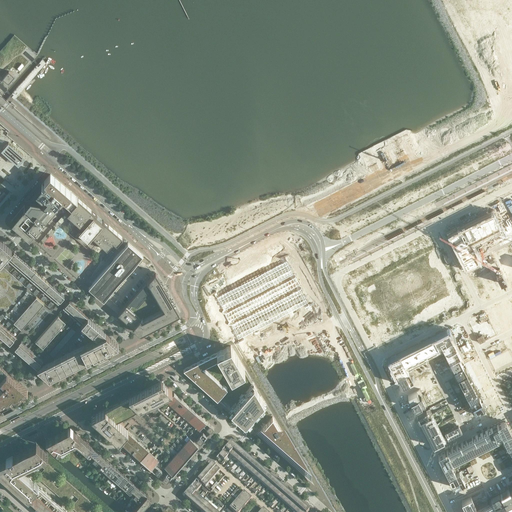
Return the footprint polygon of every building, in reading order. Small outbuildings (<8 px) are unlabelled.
[(2,78),(7,82),(13,75),(9,71),(5,75),(2,78)] [(9,142),(1,150),(18,165),(25,157),(9,142)] [(77,198),(50,174),(44,181),(46,183),(44,186),(43,186),(60,201),(63,198),(71,205),(77,198)] [(43,221),(60,201),(43,186),(44,186),(42,184),(25,205),(43,221)] [(399,189),(388,195),(391,201),(402,196),(399,189)] [(97,215),(77,198),(71,205),(74,207),(71,210),(67,214),(77,223),(77,224),(74,227),(79,232),(75,237),(82,244),(83,245),(84,246),(84,245),(89,240),(94,245),(97,242),(97,241),(107,250),(113,242),(117,245),(122,239),(123,238),(103,221),(96,215),(97,215)] [(43,221),(25,205),(25,206),(24,207),(23,206),(12,220),(13,221),(30,236),(43,221)] [(492,213),(450,235),(451,237),(463,262),(473,257),(468,246),(472,245),(473,246),(502,231),(494,216),(492,213)] [(0,263),(12,250),(0,240),(0,239),(0,263)] [(374,273),(351,284),(360,301),(364,299),(366,302),(367,305),(363,307),(385,351),(474,305),(441,239),(382,269),(392,287),(431,267),(447,297),(393,324),(380,298),(378,300),(376,297),(375,294),(382,290),(374,273)] [(141,255),(128,243),(89,287),(103,299),(115,285),(128,271),(141,255)] [(11,262),(17,255),(14,252),(7,259),(11,262)] [(15,265),(21,258),(17,255),(11,262),(15,265)] [(18,269),(25,261),(21,258),(15,265),(18,269)] [(22,272),(28,265),(25,261),(18,269),(22,272)] [(476,262),(466,267),(480,294),(495,286),(489,273),(484,276),(476,262)] [(501,269),(500,270),(506,280),(511,277),(511,272),(507,264),(501,267),(501,269)] [(26,275),(32,268),(28,265),(22,272),(26,275)] [(44,303),(36,297),(31,292),(1,266),(0,267),(0,310),(6,316),(14,322),(21,329),(22,329),(44,304),(44,303)] [(29,278),(36,271),(32,268),(26,275),(29,278)] [(500,268),(494,271),(500,283),(506,280),(500,270),(500,268)] [(33,281),(39,274),(36,271),(29,278),(33,281)] [(494,271),(489,273),(495,286),(500,283),(494,271)] [(36,284),(43,277),(39,274),(33,281),(36,284)] [(163,284),(158,275),(151,282),(148,280),(146,281),(127,303),(125,305),(128,307),(124,312),(121,310),(118,313),(121,316),(123,318),(125,320),(127,321),(129,323),(131,325),(133,327),(135,328),(140,333),(143,329),(144,329),(145,330),(176,315),(180,313),(175,305),(174,302),(173,300),(171,298),(170,295),(169,293),(167,291),(166,288),(164,286),(163,284)] [(40,288),(46,280),(43,277),(36,284),(40,288)] [(44,291),(50,284),(46,280),(40,288),(44,291)] [(47,294),(54,287),(50,284),(44,291),(47,294)] [(51,297),(57,290),(54,287),(47,294),(51,297)] [(54,300),(61,293),(57,290),(51,297),(54,300)] [(58,304),(65,296),(64,296),(61,293),(54,300),(58,304)] [(511,299),(496,307),(508,330),(511,328),(511,299)] [(67,311),(73,304),(70,301),(69,301),(63,308),(67,311)] [(70,314),(77,307),(73,304),(67,311),(70,314)] [(74,317),(80,310),(77,307),(70,314),(74,317)] [(78,321),(84,313),(80,310),(74,317),(78,321)] [(81,324),(88,317),(84,313),(78,321),(81,324)] [(65,322),(58,316),(54,320),(62,327),(65,322)] [(89,330),(95,323),(88,317),(82,324),(85,327),(89,330)] [(62,327),(54,320),(50,324),(58,331),(62,327)] [(93,334),(99,326),(95,323),(89,330),(93,334)] [(58,331),(50,324),(47,328),(54,335),(58,331)] [(105,332),(99,326),(93,334),(96,337),(105,332)] [(0,335),(2,338),(9,330),(5,327),(0,333),(0,335)] [(53,356),(76,331),(72,327),(49,353),(53,356)] [(54,335),(47,328),(43,333),(51,339),(54,335)] [(6,341),(12,334),(9,330),(2,338),(6,341)] [(418,346),(390,360),(398,376),(409,371),(407,367),(425,358),(430,356),(443,349),(449,361),(460,355),(448,331),(424,343),(418,346)] [(108,344),(115,341),(105,332),(96,337),(99,339),(94,341),(100,353),(107,350),(106,347),(108,346),(108,344)] [(51,339),(43,333),(39,337),(47,344),(51,339)] [(10,344),(16,337),(12,334),(6,341),(10,344)] [(47,344),(39,337),(35,341),(36,341),(35,341),(43,348),(47,344)] [(18,352),(25,345),(21,341),(15,348),(15,349),(18,352)] [(100,353),(94,341),(88,345),(94,356),(100,353)] [(107,350),(119,344),(115,341),(108,344),(108,346),(106,347),(107,350)] [(22,355),(28,348),(25,345),(18,352),(22,355)] [(94,356),(88,345),(81,348),(87,360),(94,356)] [(224,349),(217,352),(221,359),(220,359),(231,377),(243,370),(245,369),(231,346),(230,346),(224,349)] [(26,358),(32,351),(28,348),(22,355),(26,358)] [(87,360),(81,348),(75,351),(81,363),(87,360)] [(29,361),(36,354),(32,351),(26,358),(29,361)] [(81,363),(75,351),(68,355),(74,366),(81,363)] [(221,359),(217,352),(214,355),(211,356),(214,362),(220,359),(221,359)] [(33,364),(39,357),(36,354),(29,361),(33,364)] [(74,366),(68,355),(62,358),(67,370),(74,366)] [(460,355),(449,361),(453,369),(464,363),(460,355)] [(214,362),(211,356),(208,358),(204,359),(207,365),(214,362)] [(37,368),(43,361),(39,357),(33,364),(37,368)] [(67,370),(62,358),(55,361),(61,373),(67,370)] [(207,365),(204,359),(201,362),(197,362),(201,369),(201,368),(203,368),(207,365)] [(61,373),(55,361),(48,365),(53,374),(47,377),(49,379),(61,373)] [(201,369),(197,362),(195,365),(191,366),(194,372),(201,369)] [(464,363),(453,369),(457,377),(468,371),(464,363)] [(53,374),(48,365),(47,366),(46,364),(41,366),(38,368),(37,368),(47,377),(53,374)] [(28,390),(15,379),(0,365),(0,398),(3,401),(4,402),(28,390)] [(221,386),(201,368),(201,369),(194,372),(191,366),(188,368),(184,369),(183,369),(189,374),(195,379),(217,399),(219,398),(226,390),(227,388),(223,384),(221,386)] [(398,377),(397,377),(401,384),(402,384),(413,379),(411,376),(415,374),(412,369),(409,371),(398,376),(398,377)] [(468,371),(457,377),(467,395),(478,390),(468,371)] [(413,379),(402,384),(405,390),(415,384),(413,379)] [(149,449),(128,430),(128,429),(124,426),(116,419),(172,391),(161,381),(91,416),(140,459),(148,450),(149,449)] [(415,384),(405,390),(407,395),(416,391),(420,389),(417,384),(415,384)] [(231,411),(245,423),(264,402),(254,385),(231,411)] [(416,391),(407,395),(410,401),(419,396),(423,394),(420,389),(416,391)] [(467,395),(465,397),(467,402),(468,402),(470,401),(480,395),(478,391),(478,390),(467,395)] [(170,404),(178,396),(174,392),(166,401),(167,401),(170,404)] [(419,396),(410,401),(414,409),(428,401),(424,393),(423,394),(419,396)] [(470,401),(468,402),(471,407),(483,401),(483,400),(480,395),(470,401)] [(174,407),(181,399),(178,396),(170,404),(174,407)] [(177,410),(185,402),(181,399),(174,407),(177,410)] [(471,407),(469,408),(471,413),(475,411),(486,406),(483,401),(471,407)] [(181,414),(188,405),(185,402),(177,410),(181,414)] [(423,404),(414,409),(417,414),(426,409),(429,408),(427,402),(423,404)] [(185,417),(192,408),(188,405),(181,414),(185,417)] [(478,417),(464,424),(467,429),(491,417),(486,406),(475,411),(478,417)] [(188,420),(196,411),(192,408),(185,417),(188,420)] [(417,414),(416,415),(419,419),(420,419),(430,414),(432,413),(429,408),(426,409),(417,414)] [(192,423),(199,415),(196,411),(188,420),(192,423)] [(430,414),(420,419),(430,439),(431,441),(433,446),(444,441),(444,440),(441,436),(440,433),(431,415),(430,414)] [(196,426),(203,418),(199,415),(192,423),(196,426)] [(442,427),(456,420),(454,416),(440,422),(442,427)] [(301,465),(272,417),(271,418),(261,430),(262,431),(260,434),(258,432),(258,433),(267,441),(294,465),(296,467),(297,468),(301,466),(300,465),(301,465)] [(203,425),(207,421),(203,418),(196,426),(199,429),(199,430),(203,425)] [(214,428),(207,421),(203,425),(209,430),(205,434),(203,432),(196,440),(200,443),(214,428)] [(469,439),(438,455),(449,476),(459,471),(454,460),(475,450),(497,438),(496,436),(501,434),(507,447),(511,444),(511,433),(506,421),(469,439)] [(451,428),(444,431),(445,434),(447,437),(448,438),(448,439),(455,435),(462,432),(461,430),(458,424),(458,425),(451,428)] [(92,446),(78,434),(71,428),(47,440),(75,465),(85,454),(89,457),(95,449),(92,446)] [(198,445),(190,438),(187,442),(195,449),(198,445)] [(229,454),(236,447),(232,443),(231,441),(230,443),(224,450),(229,454)] [(195,449),(187,442),(184,445),(192,453),(195,449)] [(113,511),(48,454),(36,444),(0,461),(0,473),(44,511),(113,511)] [(192,453),(184,445),(180,449),(189,456),(192,453)] [(233,458),(240,450),(236,447),(229,454),(229,455),(233,458)] [(92,460),(99,452),(95,450),(96,449),(95,449),(89,457),(92,460)] [(189,456),(180,449),(177,452),(186,460),(189,456)] [(144,462),(151,453),(148,450),(140,459),(144,462)] [(224,461),(229,455),(229,454),(224,450),(216,459),(218,461),(221,458),(224,461)] [(237,462),(244,454),(240,450),(233,458),(237,462)] [(96,463),(103,455),(102,455),(99,453),(99,452),(92,460),(96,463)] [(186,460),(177,452),(174,456),(182,463),(186,460)] [(147,465),(155,457),(151,453),(144,462),(147,465)] [(241,465),(248,457),(244,454),(237,462),(241,465)] [(99,466),(106,459),(106,458),(106,459),(103,456),(103,455),(96,463),(99,466)] [(182,463),(174,456),(171,460),(179,467),(182,463)] [(151,468),(158,461),(159,460),(159,459),(158,460),(155,457),(147,465),(151,468)] [(245,469),(252,461),(248,457),(241,465),(245,469)] [(103,469),(110,462),(109,462),(106,459),(99,466),(103,469)] [(179,467),(171,460),(168,463),(176,471),(179,467)] [(156,465),(159,462),(158,461),(151,468),(166,482),(173,474),(169,471),(164,476),(160,473),(162,471),(156,465)] [(249,473),(256,464),(252,461),(245,469),(249,473)] [(107,473),(113,465),(110,462),(103,469),(107,473)] [(176,471),(168,463),(165,467),(164,467),(169,471),(173,474),(176,471)] [(220,471),(212,464),(208,468),(216,475),(220,471)] [(253,476),(260,468),(256,464),(249,473),(253,476)] [(110,476),(117,468),(115,467),(113,465),(114,465),(113,465),(107,473),(110,476)] [(114,479),(121,472),(121,471),(121,472),(117,469),(117,468),(110,476),(114,479)] [(216,475),(208,468),(205,472),(213,479),(216,475)] [(257,480),(264,472),(260,468),(253,476),(257,480)] [(459,471),(449,476),(451,482),(463,476),(461,470),(459,471)] [(118,483),(125,475),(124,475),(121,472),(114,479),(118,483)] [(213,479),(205,472),(201,476),(209,483),(213,479)] [(261,483),(268,475),(264,472),(257,480),(261,483)] [(122,486),(129,478),(128,478),(125,475),(118,483),(122,486)] [(265,487),(272,479),(268,475),(261,483),(265,487)] [(463,476),(451,482),(454,487),(465,482),(468,480),(465,475),(463,476)] [(209,483),(201,476),(197,480),(205,487),(209,483)] [(474,477),(468,480),(471,485),(476,482),(474,477)] [(126,489),(132,482),(132,481),(132,482),(129,479),(129,478),(122,486),(126,489)] [(269,490),(276,482),(272,479),(265,487),(269,490)] [(130,493),(136,485),(132,482),(133,482),(132,482),(126,489),(130,493)] [(195,493),(201,486),(196,482),(187,492),(192,497),(195,493)] [(273,494),(280,486),(276,482),(269,490),(273,494)] [(465,482),(454,487),(458,496),(469,491),(465,482)] [(133,496),(140,488),(139,488),(136,485),(130,493),(133,496)] [(277,497),(284,489),(280,486),(273,494),(277,497)] [(137,499),(143,491),(140,489),(140,488),(133,496),(137,499)] [(282,501),(289,493),(284,489),(277,497),(282,501)] [(511,495),(509,490),(500,495),(506,506),(511,502),(511,495)] [(140,502),(147,495),(144,492),(143,491),(137,499),(140,502)] [(469,491),(458,496),(461,501),(471,496),(472,496),(469,491)] [(192,497),(187,492),(184,496),(183,495),(182,497),(184,498),(188,501),(192,497)] [(252,499),(244,492),(240,496),(247,503),(252,499)] [(494,494),(490,496),(492,500),(497,510),(506,506),(499,492),(494,495),(494,494)] [(199,497),(195,493),(192,497),(188,501),(192,504),(199,497)] [(286,505),(293,497),(289,493),(282,501),(286,505)] [(139,511),(152,498),(147,494),(147,495),(140,502),(131,511),(139,511)] [(247,503),(240,496),(236,500),(244,507),(247,503)] [(471,496),(461,501),(463,505),(465,508),(466,511),(493,511),(497,510),(492,500),(489,501),(487,497),(474,503),(471,496)] [(196,508),(203,500),(199,497),(192,504),(196,508)] [(290,508),(297,500),(293,497),(286,505),(290,508)] [(200,511),(207,504),(203,500),(196,508),(200,511)] [(244,507),(236,500),(233,504),(241,510),(244,507)] [(294,511),(301,504),(297,500),(290,508),(294,511)]
